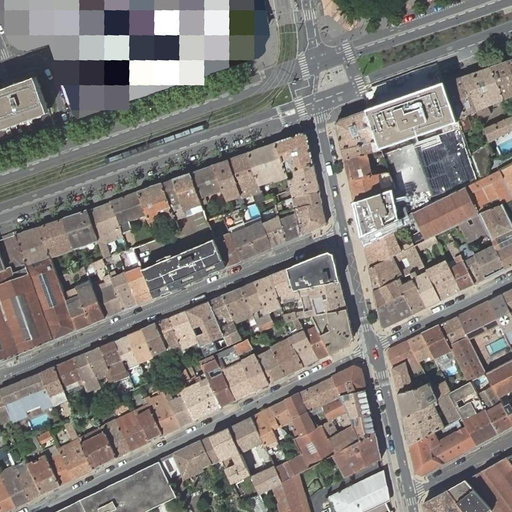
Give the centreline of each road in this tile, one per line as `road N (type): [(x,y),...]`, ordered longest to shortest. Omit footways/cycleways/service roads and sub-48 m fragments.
road 1 (residential): [(32,511),(372,348)]
road 2 (residential): [(344,231),(0,375)]
road 3 (secondary): [(0,213),(317,101)]
road 4 (secondary): [(318,62),(75,149)]
road 5 (secondary): [(317,101),(511,30)]
road 6 (secondary): [(501,0),(318,62)]
road 7 (residential): [(372,348),(511,279)]
road 8 (tertiary): [(405,493),(372,348)]
road 9 (tertiary): [(344,231),(317,101)]
road 10 (residential): [(9,69),(42,62),(75,149)]
road 11 (tertiary): [(372,348),(344,231)]
road 12 (residential): [(511,439),(405,493)]
